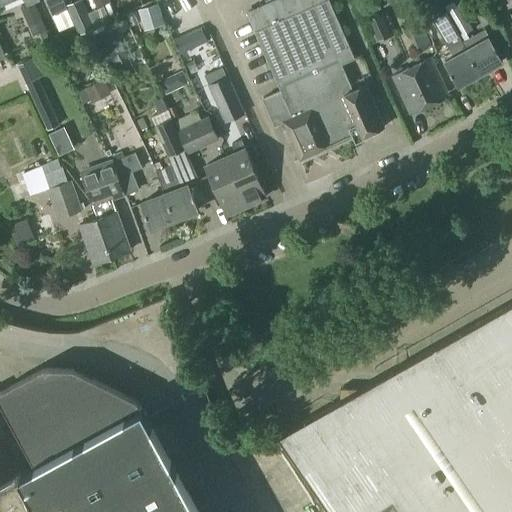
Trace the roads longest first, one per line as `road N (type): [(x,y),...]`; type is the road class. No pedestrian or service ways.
road 1 (residential): [(175,263),(240,416),(511,265)]
road 2 (residential): [(175,263),(410,161)]
road 3 (residential): [(175,263),(68,306),(25,307),(0,294)]
road 4 (residential): [(410,161),(338,0)]
